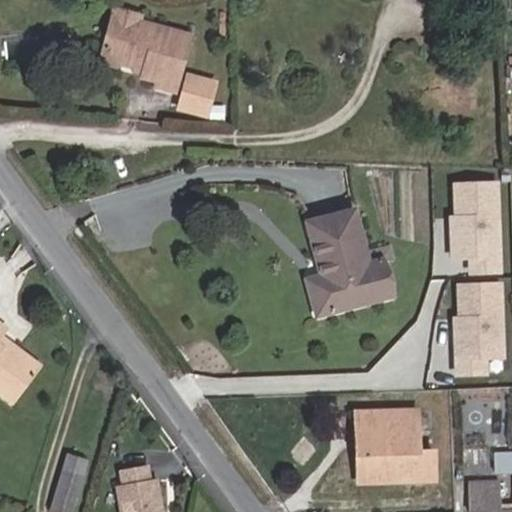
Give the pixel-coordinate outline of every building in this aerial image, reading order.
[(139,22),(141,17),(114,9),(110,23),(137,31),(139,22)] [(469,43),(473,21),(447,16),(443,38),(469,43)] [(175,93),(190,36),(139,22),(137,31),(110,23),(100,59),(121,65),(131,67),(133,63),(145,66),(143,75),(142,78),(157,82),(155,87),(175,93)] [(117,68),(121,65),(100,59),(99,63),(117,68)] [(143,75),(145,66),(133,63),(131,67),(133,72),(143,75)] [(183,72),(177,112),(213,117),(219,77),(183,72)] [(502,182),(454,184),(455,217),(450,217),(452,263),(468,263),(469,278),(505,277),(502,182)] [(378,300),(368,264),(354,211),(307,224),(322,277),(307,281),(317,316),(378,300)] [(393,296),(384,260),(368,264),(378,300),(393,296)] [(508,361),(505,283),(456,284),(457,317),(453,317),(455,379),(489,378),(488,362),(508,361)] [(40,368),(14,349),(3,350),(0,347),(0,339),(1,339),(6,331),(0,326),(0,384),(17,397),(40,368)] [(14,349),(1,339),(0,339),(0,347),(3,350),(14,349)] [(17,397),(0,384),(0,393),(13,403),(17,397)] [(246,414),(242,400),(221,406),(225,420),(246,414)] [(406,456),(406,448),(418,448),(417,411),(355,412),(358,484),(398,482),(398,478),(411,477),(411,482),(434,481),(434,455),(406,456)] [(511,472),(511,453),(495,454),(495,472),(511,472)] [(58,511),(70,511),(86,460),(68,454),(51,510),(58,511)] [(162,511),(157,481),(150,482),(148,467),(119,472),(122,487),(115,489),(119,511),(162,511)] [(511,511),(511,510),(500,511),(499,482),(468,483),(469,511),(511,511)]
